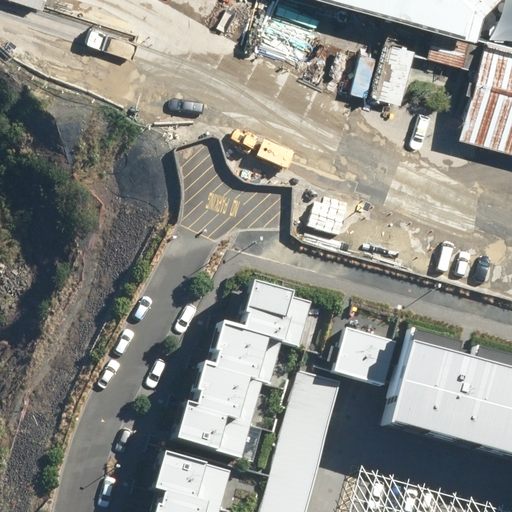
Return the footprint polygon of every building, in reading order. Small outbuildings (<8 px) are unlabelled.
[(339,0),(468,35),(475,9),(484,0),(339,0)] [(511,46),(480,38),(454,137),(511,152),(511,46)] [(410,56),(377,46),(361,97),(394,107),(410,56)] [(278,206),(237,206),(237,231),(279,231),(278,206)] [(292,356),(305,305),(243,289),(230,337),(215,333),(204,373),(194,370),(182,416),(165,412),(156,446),(233,466),(252,394),(262,396),(274,351),(292,356)] [(511,360),(326,312),(311,368),(291,363),(252,511),(299,511),(334,379),(377,390),(367,424),(511,461),(511,360)] [(213,511),(222,477),(149,457),(134,511),(213,511)] [(511,511),(511,506),(359,466),(346,511),(511,511)]
